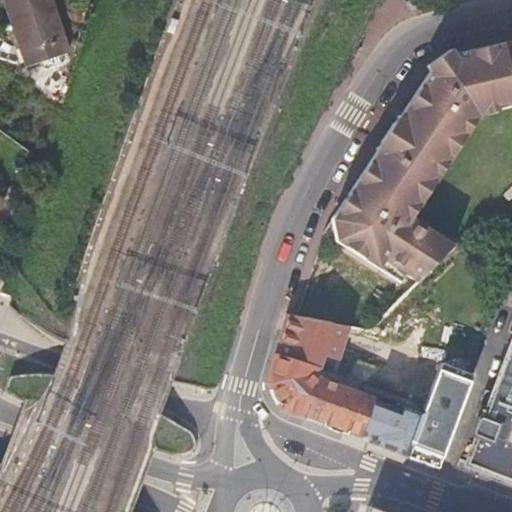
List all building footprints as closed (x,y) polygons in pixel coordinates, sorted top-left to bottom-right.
[(5,0),(14,23),(56,8),(52,0),(5,0)] [(72,53),(56,8),(14,23),(30,68),(72,53)] [(511,35),(452,52),(433,68),(390,131),(322,234),(399,283),(404,276),(415,283),(419,279),(459,241),(450,237),(415,213),(475,122),(478,116),(483,110),(511,101),(511,35)] [(430,295),(419,279),(415,283),(407,291),(367,330),(367,339),(390,347),(416,326),(427,316),(430,295)] [(304,417),(307,413),(320,377),(315,374),(318,366),(320,367),(325,354),(338,357),(348,326),(291,313),(284,335),(270,382),(280,407),(304,417)] [(477,433),(466,461),(497,472),(511,478),(511,342),(483,417),(477,414),(470,430),(477,433)] [(438,401),(460,410),(473,373),(451,365),(438,401)] [(320,377),(307,413),(319,418),(342,427),(341,430),(438,467),(442,458),(456,422),(400,401),(398,407),(320,377)] [(354,511),(365,511),(369,504),(359,500),(354,511)]
